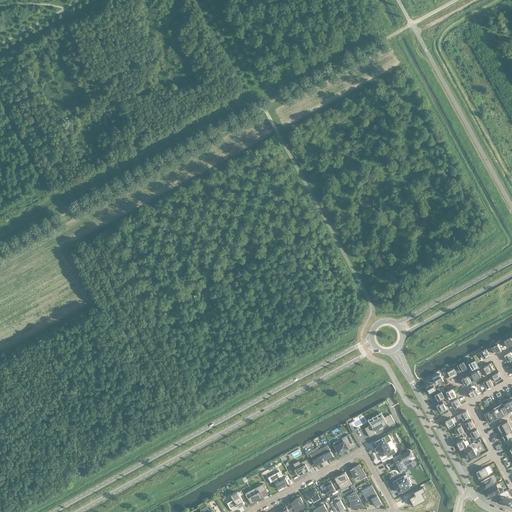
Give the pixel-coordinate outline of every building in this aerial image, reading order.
[(497,344),(491,348),(495,354),(501,350),(497,344)] [(489,355),(486,349),(480,352),(483,359),(489,355)] [(478,366),(475,360),(468,363),(472,370),(478,366)] [(463,361),(457,365),(460,371),(467,368),(463,361)] [(487,373),(493,370),(490,364),(483,367),(487,373)] [(454,370),(453,368),(447,372),(450,378),(457,375),(454,370)] [(477,370),(471,374),(475,382),(482,378),(477,370)] [(498,371),(492,375),(495,381),(502,378),(498,371)] [(440,374),(433,377),(437,384),(443,380),(440,374)] [(468,376),(461,379),(465,385),(470,383),(471,386),(476,383),(474,380),(471,382),(468,376)] [(483,382),(487,388),(493,385),(489,378),(483,382)] [(431,381),(425,384),(429,393),(436,389),(431,381)] [(478,395),(475,388),(468,392),(472,398),(478,395)] [(449,399),(456,395),(452,389),(446,392),(449,399)] [(438,401),(444,397),(441,391),(436,394),(434,394),(438,401)] [(451,402),(454,408),(461,405),(457,398),(451,402)] [(511,408),(507,398),(502,401),(503,403),(503,402),(508,412),(511,409),(511,408)] [(446,409),(443,402),(436,406),(440,412),(446,409)] [(508,412),(503,402),(503,403),(498,405),(503,415),(504,415),(505,413),(508,412)] [(498,405),(493,408),(494,409),(499,418),(503,415),(498,405)] [(494,409),(489,411),(494,420),(499,418),(494,409)] [(460,414),(463,420),(470,417),(466,410),(460,414)] [(489,410),(484,413),(489,423),(494,420),(489,411),(489,410)] [(365,428),(369,437),(376,434),(374,431),(387,423),(389,427),(395,423),(390,414),(384,418),(382,415),(369,422),(371,425),(365,428)] [(445,422),(449,428),(455,425),(451,418),(445,422)] [(475,426),(471,419),(465,423),(468,429),(475,426)] [(507,420),(497,426),(500,431),(510,425),(507,420)] [(458,435),(464,432),(461,425),(458,427),(454,429),(458,435)] [(500,431),(502,436),(511,430),(511,429),(510,425),(500,431)] [(480,435),(476,429),(470,432),(473,439),(480,435)] [(504,441),(506,440),(511,436),(511,430),(502,436),(504,440),(504,441)] [(338,440),(333,443),(339,453),(351,446),(348,440),(350,438),(348,435),(342,438),(344,442),(340,444),(338,440)] [(388,435),(375,442),(377,447),(375,448),(377,452),(379,451),(382,455),(386,453),(387,457),(396,452),(395,452),(393,449),(390,450),(386,443),(391,440),(388,436),(388,435)] [(467,446),(463,440),(457,443),(460,449),(467,446)] [(327,445),(318,450),(324,461),(333,456),(327,445)] [(476,456),(471,447),(464,451),(466,454),(467,457),(469,460),(476,456)] [(318,450),(309,455),(315,465),(324,461),(318,450)] [(405,466),(402,461),(413,455),(410,451),(398,457),(399,459),(393,461),(395,466),(396,465),(397,468),(399,472),(404,469),(405,471),(413,467),(411,462),(405,466)] [(380,461),(383,466),(393,460),(391,456),(380,461)] [(299,461),(293,464),(296,470),(297,469),(300,476),(303,474),(306,472),(305,470),(311,467),(306,459),(300,463),(299,461)] [(354,468),(350,470),(355,478),(358,476),(360,480),(363,478),(364,479),(367,477),(360,464),(353,467),(354,468)] [(480,479),(489,474),(486,467),(476,472),(480,479)] [(274,481),(278,489),(288,484),(285,478),(283,479),(279,471),(268,477),(271,483),(274,481)] [(352,484),(345,472),(338,476),(334,478),(341,490),(352,484)] [(400,491),(402,494),(411,489),(409,486),(411,485),(410,482),(409,482),(407,478),(408,478),(406,475),(393,481),(396,486),(396,485),(397,487),(399,492),(400,491)] [(485,488),(494,482),(491,476),(481,482),(485,488)] [(330,480),(319,486),(324,494),(326,492),(328,495),(336,491),(330,480)] [(255,501),(257,500),(257,501),(263,497),(260,492),(266,489),(263,484),(245,493),(251,504),(256,502),(255,501)] [(367,491),(362,493),(366,501),(371,499),(375,506),(381,503),(371,485),(365,488),(367,491)] [(499,491),(496,485),(486,490),(489,497),(497,492),(499,494),(504,491),(502,489),(499,491)] [(415,495),(409,498),(414,506),(426,499),(422,493),(425,491),(423,487),(414,492),(415,495)] [(308,500),(311,498),(313,503),(320,499),(315,489),(315,488),(314,489),(305,494),(308,500)] [(235,499),(227,503),(232,511),(233,511),(232,511),(242,506),(241,506),(244,504),(240,497),(243,495),(241,491),(238,493),(238,492),(232,495),(235,499)] [(355,491),(346,496),(350,504),(349,505),(351,509),(364,507),(355,491)] [(336,511),(340,510),(341,511),(345,509),(338,496),(334,498),(334,500),(333,501),(332,500),(331,501),(331,502),(330,502),(331,506),(330,506),(332,509),(333,508),(334,511),(336,511)] [(511,499),(500,496),(499,503),(498,503),(499,503),(503,504),(504,504),(505,505),(506,505),(510,506),(510,505),(511,499)] [(301,508),(302,509),(306,507),(300,497),(290,502),(295,511),(301,508)]
